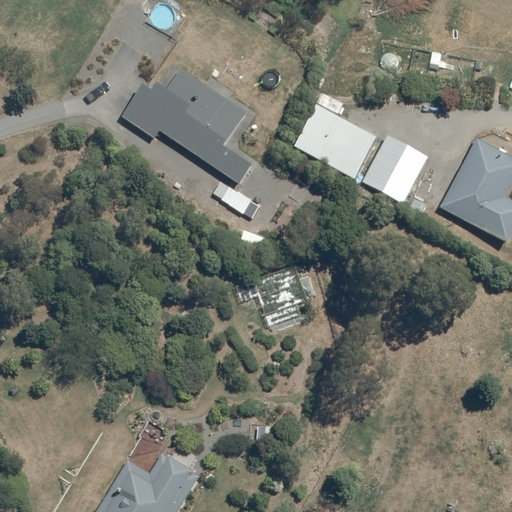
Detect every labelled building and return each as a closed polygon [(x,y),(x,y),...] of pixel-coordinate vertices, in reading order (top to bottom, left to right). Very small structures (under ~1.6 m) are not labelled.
[(161,133),(241,187),(253,169),(225,149),(247,114),(182,71),(168,94),(159,87),(154,95),(144,88),(123,119),(156,141),(161,133)] [(321,105),(297,147),(358,181),(381,139),(321,105)] [(432,158),(389,136),(365,182),(406,204),(417,183),(428,189),(438,170),(428,165),(432,158)] [(511,195),(511,157),(480,139),(442,206),(511,245),(511,198),(511,195)] [(263,205),(223,177),(213,192),(253,220),(263,205)] [(271,238),(249,231),(243,248),(265,255),(271,238)] [(303,301),(311,299),(300,262),(236,280),(242,301),(261,296),(270,326),(307,315),(303,301)] [(180,511),(201,478),(164,455),(151,475),(129,462),(98,511),(180,511)]
